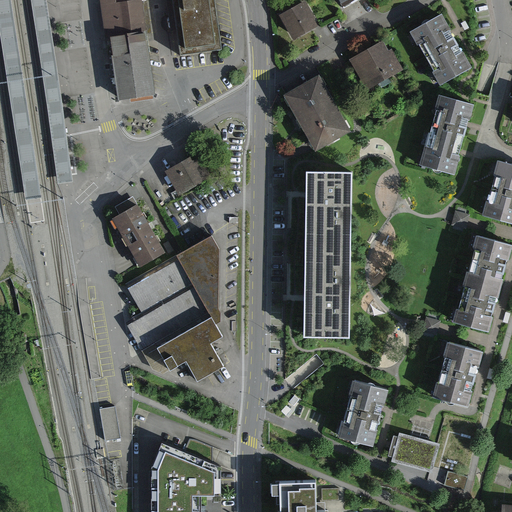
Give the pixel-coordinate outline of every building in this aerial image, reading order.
[(0,0),(0,31),(26,201),(43,198),(12,0),(0,0)] [(31,0),(58,185),(73,183),(46,0),(31,0)] [(100,0),(105,36),(110,35),(118,100),(155,95),(148,45),(147,33),(144,8),(142,0),(100,0)] [(214,0),(172,0),(174,11),(181,56),(221,51),(214,0)] [(315,25),(304,4),(282,15),(294,37),(315,25)] [(441,17),(413,33),(440,82),(469,66),(450,34),(441,17)] [(381,44),(352,59),(367,86),(400,68),(390,51),(386,53),(381,44)] [(347,129),(318,77),(287,95),(316,147),(347,129)] [(440,97),(422,163),(453,171),(471,105),(440,97)] [(188,156),(164,168),(177,193),(210,176),(198,155),(189,159),(188,156)] [(511,166),(500,163),(485,213),(511,220),(511,166)] [(305,250),(352,250),(353,173),(306,172),(306,194),(305,250)] [(135,203),(110,217),(137,266),(162,252),(135,203)] [(457,209),(453,225),(466,229),(471,213),(457,209)] [(181,361),(193,381),(220,366),(208,343),(219,337),(212,324),(216,322),(216,247),(209,235),(124,283),(142,314),(125,324),(140,350),(152,344),(166,370),(181,361)] [(499,288),(510,247),(478,238),(466,279),(499,288)] [(352,250),(305,250),(305,298),(304,338),(350,339),(352,250)] [(487,329),(499,288),(466,279),(455,320),(487,329)] [(481,350),(450,342),(437,396),(467,404),(481,350)] [(385,391),(355,383),(341,435),(371,443),(385,391)] [(100,407),(107,442),(121,439),(115,405),(100,407)] [(393,461),(429,470),(436,443),(400,434),(393,461)] [(151,464),(150,511),(199,511),(199,510),(199,492),(219,492),(219,467),(162,446),(151,464)] [(446,484),(466,490),(469,477),(450,471),(446,484)] [(316,511),(316,483),(273,484),(273,505),(285,505),(284,511),(316,511)]
